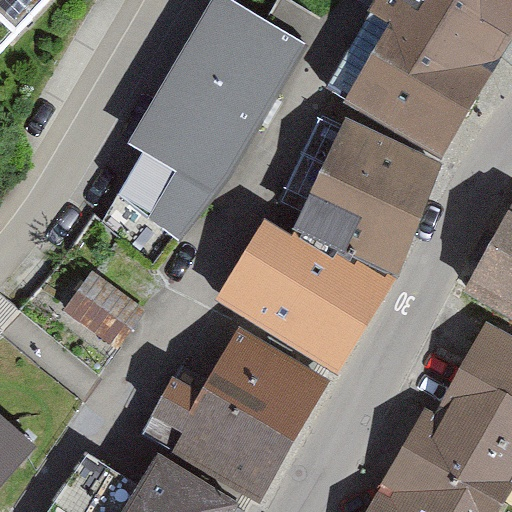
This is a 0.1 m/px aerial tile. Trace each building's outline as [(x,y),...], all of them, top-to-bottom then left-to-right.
[(0,0),(0,43),(40,0),(0,0)] [(301,44),(226,0),(219,0),(137,137),(152,146),(119,202),(184,240),(301,44)] [(448,156),(511,46),(511,0),(404,0),(347,105),(448,156)] [(444,170),(345,123),(295,227),(395,274),(444,170)] [(511,218),(498,211),(455,289),(511,325),(511,218)] [(388,287),(269,218),(220,301),(339,370),(388,287)] [(140,312),(91,277),(57,320),(113,357),(140,312)] [(511,329),(473,308),(414,414),(511,467),(511,329)] [(327,381),(242,330),(203,396),(178,381),(144,437),(254,503),(327,381)] [(488,511),(511,467),(414,414),(356,511),(488,511)] [(240,511),(242,509),(158,459),(141,487),(84,453),(48,511),(240,511)] [(0,494),(15,477),(0,463),(0,494)]
